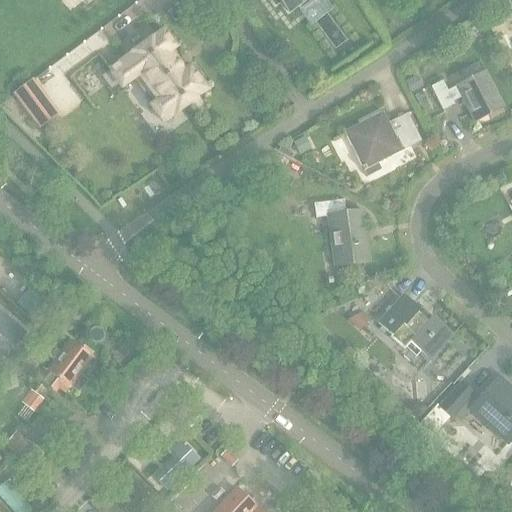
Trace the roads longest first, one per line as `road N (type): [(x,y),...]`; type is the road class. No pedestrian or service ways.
road 1 (tertiary): [(91,272),(407,511)]
road 2 (residential): [(511,338),(430,263),(417,220),(437,177),(511,141)]
road 3 (residential): [(91,272),(115,241),(307,110)]
road 4 (residential): [(307,110),(477,0)]
road 5 (residential): [(228,0),(307,110)]
